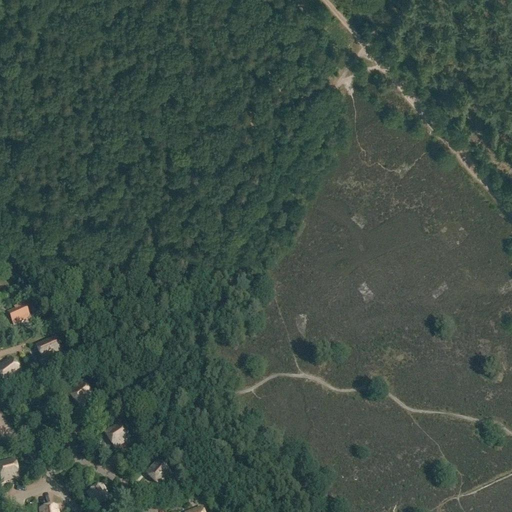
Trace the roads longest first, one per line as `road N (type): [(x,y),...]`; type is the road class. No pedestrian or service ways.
road 1 (track): [(227,245),(361,41),(511,214)]
road 2 (track): [(0,209),(139,381)]
road 3 (track): [(107,117),(220,257)]
road 4 (track): [(132,398),(220,257)]
road 5 (track): [(20,0),(107,117)]
road 6 (track): [(185,0),(107,117)]
